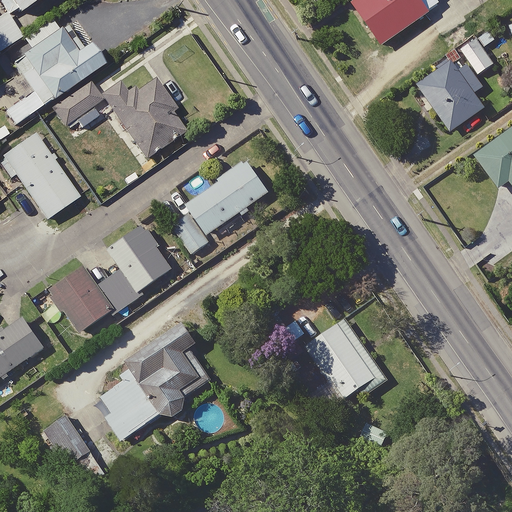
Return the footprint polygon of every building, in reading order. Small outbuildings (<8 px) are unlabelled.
[(6,0),(14,11),(30,0),(6,0)] [(427,12),(418,0),(352,0),(350,2),(379,45),(427,12)] [(5,11),(0,14),(0,49),(21,36),(5,11)] [(469,15),(440,35),(450,50),(479,29),(469,15)] [(57,27),(18,55),(50,99),(101,63),(86,43),(75,51),(57,27)] [(460,48),(478,76),(494,65),(477,38),(460,48)] [(451,60),(415,84),(447,133),(483,109),(451,60)] [(88,80),(48,108),(62,128),(100,101),(143,161),(184,132),(170,111),(173,109),(151,78),(133,91),(130,87),(124,91),(117,80),(98,94),(88,80)] [(511,126),(473,155),(497,190),(507,182),(511,188),(511,126)] [(33,133),(0,155),(0,158),(44,220),(78,197),(33,133)] [(245,162),(184,205),(189,212),(206,236),(268,193),(245,162)] [(206,236),(189,212),(172,225),(192,253),(210,241),(206,236)] [(137,292),(171,269),(141,225),(107,248),(137,292)] [(82,265),(48,289),(79,333),(113,309),(82,265)] [(21,317),(0,331),(0,376),(43,348),(21,317)] [(180,322),(123,361),(128,368),(160,414),(172,416),(183,410),(185,398),(211,380),(189,347),(194,343),(180,322)] [(337,324),(302,347),(339,401),(374,378),(337,324)] [(160,414),(128,368),(119,374),(123,380),(100,395),(111,411),(103,416),(120,441),(160,414)] [(66,416),(43,432),(67,468),(90,453),(66,416)] [(388,432),(366,423),(360,438),(382,448),(388,432)]
